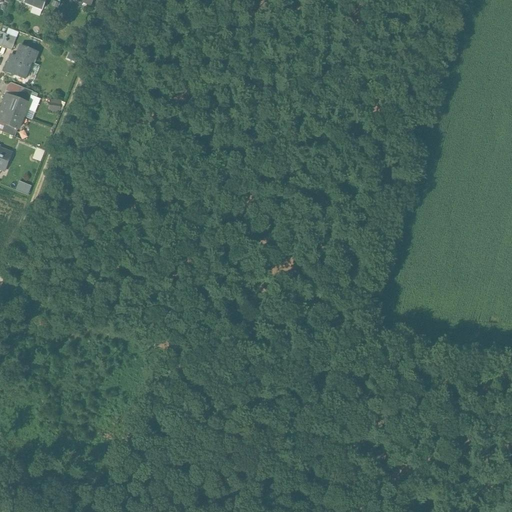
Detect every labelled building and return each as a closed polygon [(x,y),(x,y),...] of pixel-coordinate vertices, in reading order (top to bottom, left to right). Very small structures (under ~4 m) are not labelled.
[(46,0),(25,0),(24,4),(25,5),(26,2),(42,9),(41,11),(42,11),(46,0)] [(16,39),(6,35),(1,47),(12,51),(16,39)] [(38,53),(20,47),(15,62),(9,60),(5,72),(25,80),(28,73),(34,76),(38,66),(34,64),(38,53)] [(33,92),(20,87),(15,99),(28,104),(31,97),(33,92)] [(15,99),(8,97),(3,109),(23,117),(26,110),(35,113),(40,100),(31,97),(28,104),(15,99)] [(23,117),(3,109),(0,116),(0,123),(5,125),(18,131),(23,117)] [(18,131),(5,125),(2,133),(15,138),(18,131)] [(11,154),(0,149),(0,170),(4,172),(11,154)]
